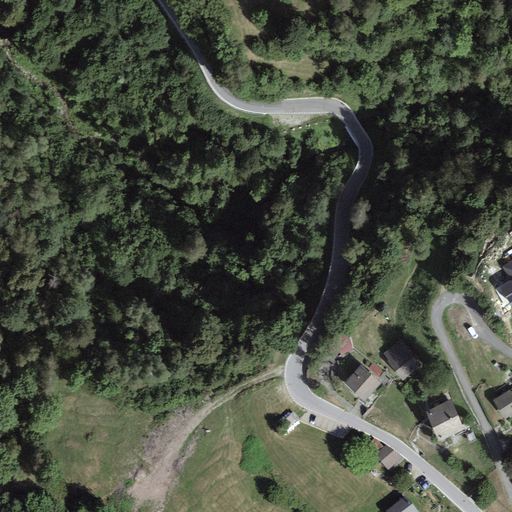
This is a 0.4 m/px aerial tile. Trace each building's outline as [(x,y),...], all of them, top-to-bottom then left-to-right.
[(511,261),(502,267),(511,280),(511,281),(511,280),(511,261)] [(511,303),(511,280),(511,281),(511,280),(495,289),(506,307),(511,303)] [(421,367),(400,341),(382,356),(402,382),(421,367)] [(381,384),(361,366),(344,384),(365,402),(381,384)] [(511,415),(511,387),(492,399),(505,420),(511,415)] [(464,431),(451,400),(426,410),(439,442),(464,431)] [(400,459),(386,444),(375,455),(389,470),(400,459)] [(418,511),(406,496),(386,511),(418,511)]
